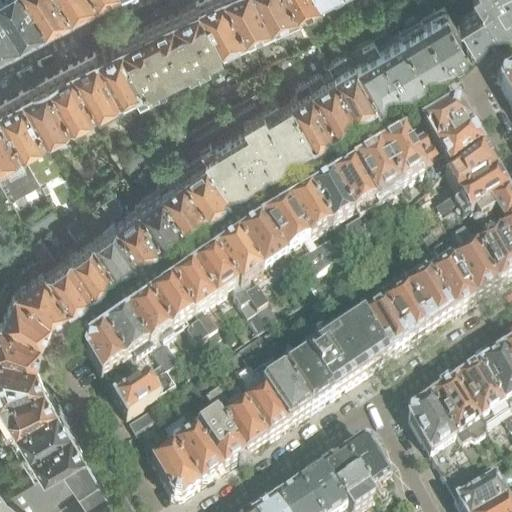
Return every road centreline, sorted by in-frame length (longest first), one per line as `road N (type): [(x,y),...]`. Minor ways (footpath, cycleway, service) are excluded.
road 1 (residential): [(155,511),(62,370),(59,346),(68,330),(279,183),(436,88),(469,86)]
road 2 (residential): [(225,511),(371,412)]
road 3 (residential): [(371,412),(511,319)]
road 4 (residential): [(149,0),(0,75)]
